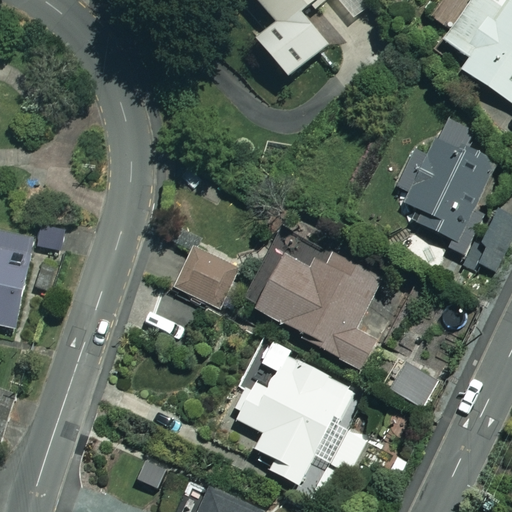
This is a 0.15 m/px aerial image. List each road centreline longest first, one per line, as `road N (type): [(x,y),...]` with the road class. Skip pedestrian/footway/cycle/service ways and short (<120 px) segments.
road 1 (tertiary): [(28,511),(130,193),(127,124),(109,71),(42,0)]
road 2 (tertiary): [(511,351),(435,511)]
